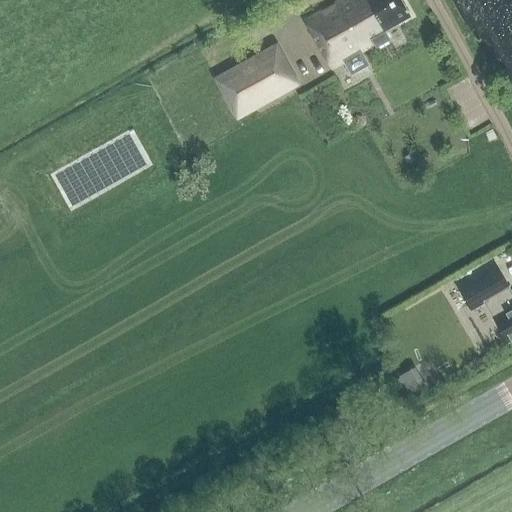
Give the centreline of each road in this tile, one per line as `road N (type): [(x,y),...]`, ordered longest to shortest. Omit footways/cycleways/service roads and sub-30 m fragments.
road 1 (secondary): [(309,511),(511,396)]
road 2 (unclassified): [(511,153),(441,17)]
